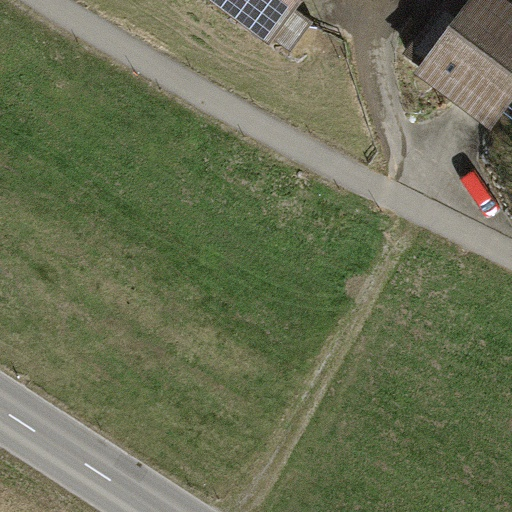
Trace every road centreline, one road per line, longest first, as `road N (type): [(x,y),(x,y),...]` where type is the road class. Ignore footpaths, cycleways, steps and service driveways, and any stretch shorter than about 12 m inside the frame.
road 1 (unclassified): [(511,253),(126,52),(45,0)]
road 2 (track): [(248,511),(419,206)]
road 3 (tertiary): [(155,511),(0,410)]
